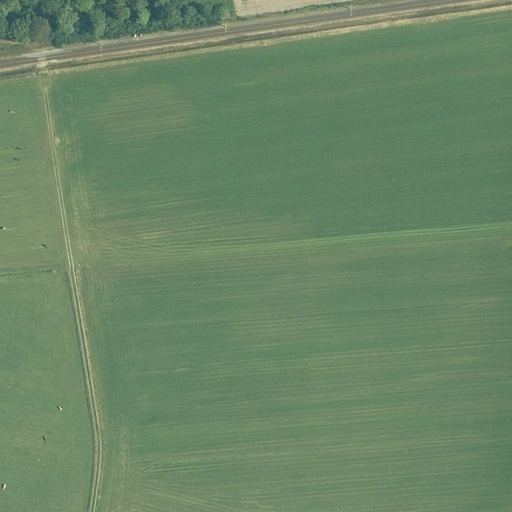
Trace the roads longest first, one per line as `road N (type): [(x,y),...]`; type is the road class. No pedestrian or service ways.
road 1 (track): [(43,72),(95,424),(91,511)]
road 2 (track): [(0,39),(31,41),(60,15),(79,10),(156,11),(200,0)]
